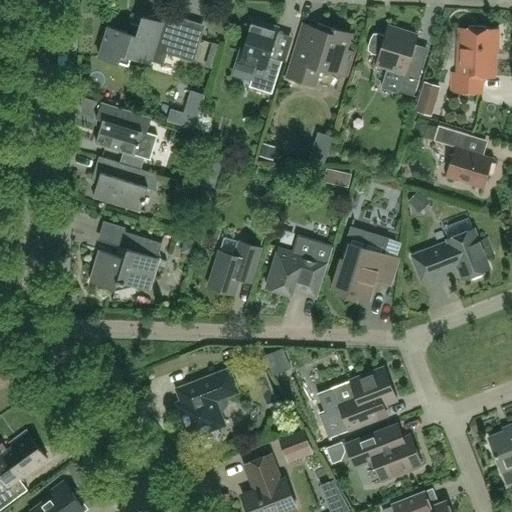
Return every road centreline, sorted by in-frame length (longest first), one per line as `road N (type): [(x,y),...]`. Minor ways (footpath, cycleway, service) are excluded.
road 1 (tertiary): [(169,511),(30,310),(40,0)]
road 2 (residential): [(409,337),(209,329)]
